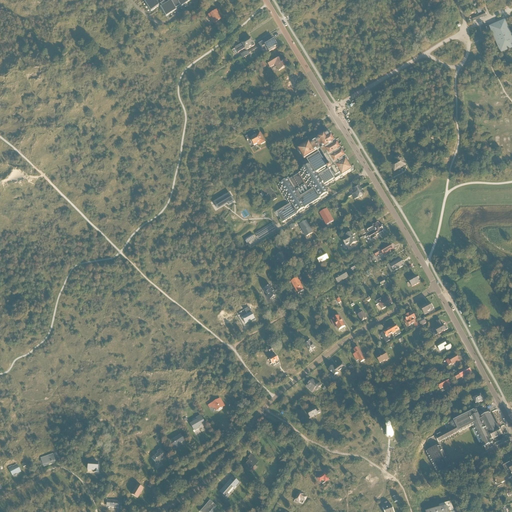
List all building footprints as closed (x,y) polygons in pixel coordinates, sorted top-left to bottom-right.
[(146,0),(144,1),(144,2),(150,12),(151,12),(158,7),(158,6),(159,6),(161,9),(160,9),(165,17),(166,17),(176,11),(175,9),(180,6),(181,7),(191,1),(190,0),(146,0)] [(214,24),(220,20),(217,15),(219,14),(216,10),(208,15),(214,24)] [(491,28),(500,48),(501,52),(511,46),(511,39),(504,22),(491,28)] [(278,47),(273,39),(272,40),(271,37),(259,44),(261,48),(266,46),(270,52),(278,47)] [(241,43),(242,44),(235,48),(237,51),(252,42),(250,38),(241,43)] [(246,51),(255,46),(252,42),(237,51),(238,53),(245,49),(246,51)] [(275,65),(279,71),(289,65),(287,62),(285,59),(283,56),(274,62),(272,59),(267,62),(270,68),(275,65)] [(294,74),(283,80),(287,87),(298,80),(294,74)] [(253,134),(249,136),(253,144),(254,146),(258,144),(260,142),(261,145),(265,143),(260,133),(256,135),(254,136),(253,134)] [(289,204),(276,212),(282,222),(287,219),(288,220),(301,211),(302,212),(325,198),(324,197),(328,195),(327,193),(327,192),(327,189),(324,188),(322,185),(323,184),(324,186),(334,180),(335,181),(335,182),(351,172),(350,169),(351,168),(346,161),(345,158),(346,157),(345,157),(335,141),(334,142),(331,137),(330,138),(328,135),(325,137),(324,136),(319,139),(318,140),(319,141),(316,142),(315,142),(313,144),(312,144),(311,143),(309,145),(308,145),(301,149),(302,149),(299,151),(302,155),(300,155),(303,160),(317,152),(318,154),(303,163),(304,163),(307,168),(302,171),(302,172),(288,181),(288,180),(278,186),(289,204)] [(402,166),(405,165),(403,161),(400,156),(394,159),(397,162),(391,166),(394,171),(397,170),(402,167),(402,166)] [(358,186),(349,191),(352,196),(361,190),(358,186)] [(269,194),(273,201),(277,199),(274,193),(273,194),(270,188),(262,192),(264,196),(269,194)] [(361,190),(352,196),(355,200),(364,195),(361,190)] [(229,193),(213,203),(216,207),(221,204),(222,206),(227,203),(228,205),(234,202),(229,193)] [(333,222),(327,210),(320,213),(327,225),(333,222)] [(375,225),(365,231),(367,235),(374,231),(381,227),(377,221),(373,223),(375,225)] [(313,233),(306,222),(299,225),(306,237),(313,233)] [(259,239),(277,230),(274,223),(256,233),(259,239)] [(367,235),(366,236),(367,238),(369,237),(370,236),(372,239),(377,237),(376,235),(377,235),(383,231),(381,227),(374,231),(367,235)] [(345,238),(342,240),(343,240),(344,243),(344,244),(344,243),(346,247),(347,247),(349,245),(350,246),(358,242),(358,241),(357,242),(352,233),(351,233),(345,237),(344,237),(345,238)] [(255,239),(252,234),(244,240),(246,244),(255,239)] [(381,249),(377,251),(377,252),(378,251),(380,255),(379,255),(380,256),(381,255),(380,254),(383,252),(384,253),(385,255),(388,253),(389,253),(392,251),(393,250),(390,244),(381,249)] [(320,256),(316,257),(319,264),(328,259),(325,253),(323,250),(320,251),(318,252),(320,256)] [(287,261),(282,253),(275,257),(277,260),(279,259),(282,264),(287,261)] [(391,273),(404,266),(400,260),(390,265),(390,264),(387,266),(391,273)] [(334,277),(338,283),(348,277),(345,271),(334,277)] [(415,276),(408,280),(412,287),(419,283),(415,276)] [(291,282),(298,294),(304,291),(297,279),(291,282)] [(276,296),(270,286),(264,289),(270,300),(271,299),(271,300),(275,298),(274,297),(276,296)] [(385,300),(384,301),(387,307),(392,304),(388,296),(385,298),(385,300)] [(387,307),(384,301),(382,302),(381,299),(376,302),(378,305),(379,304),(382,310),(387,307)] [(428,312),(434,309),(432,305),(431,306),(430,304),(425,306),(421,308),(424,315),(428,313),(428,312)] [(247,315),(242,318),(245,324),(250,321),(251,323),(255,320),(251,313),(250,312),(251,311),(249,308),(244,310),(247,315)] [(358,315),(361,322),(366,319),(361,309),(358,311),(360,314),(358,315)] [(412,313),(404,317),(406,320),(409,326),(416,323),(414,319),(415,319),(416,319),(412,313)] [(339,316),(333,320),(337,327),(339,330),(345,327),(339,316)] [(435,337),(438,335),(446,331),(443,325),(440,320),(436,322),(437,324),(436,325),(437,327),(437,326),(438,328),(435,329),(432,331),(435,337)] [(393,327),(388,329),(391,335),(396,332),(398,335),(400,334),(401,334),(396,326),(396,325),(393,327)] [(383,332),(384,332),(381,335),(386,343),(390,341),(388,337),(391,335),(388,329),(383,332)] [(305,344),(309,351),(315,348),(312,344),(310,341),(305,344)] [(443,341),(436,345),(437,346),(440,351),(440,352),(446,349),(447,351),(452,348),(449,344),(446,346),(444,343),(444,342),(443,341)] [(358,348),(354,350),(361,363),(365,360),(358,348)] [(389,359),(385,352),(376,357),(380,364),(385,361),(389,359)] [(270,355),(271,358),(269,359),(272,364),(278,360),(274,353),(270,355)] [(452,364),(452,365),(456,363),(457,364),(458,364),(460,362),(456,355),(449,359),(449,360),(448,360),(446,361),(449,366),(451,365),(451,364),(452,364)] [(335,369),(333,367),(329,370),(334,376),(338,373),(345,368),(343,364),(335,369)] [(457,380),(461,378),(471,373),(469,368),(458,373),(458,374),(454,376),(457,380)] [(440,381),(437,383),(438,385),(440,389),(443,388),(445,391),(447,390),(451,388),(449,384),(451,384),(448,379),(443,382),(440,383),(440,381)] [(320,383),(318,385),(316,383),(315,384),(312,381),(306,387),(312,392),(314,389),(315,390),(315,389),(317,391),(321,385),(320,383)] [(480,395),(471,400),(472,402),(474,401),(476,405),(483,401),(480,395)] [(214,406),(217,411),(218,412),(222,409),(222,408),(221,405),(223,404),(220,399),(208,406),(209,409),(214,406)] [(308,413),(310,418),(311,418),(320,413),(319,410),(316,412),(315,409),(308,413)] [(476,410),(450,423),(453,429),(456,427),(459,433),(472,427),(474,426),(485,447),(484,448),(485,448),(487,447),(488,446),(491,445),(492,444),(493,444),(492,443),(493,442),(495,444),(501,441),(500,439),(499,437),(502,436),(498,429),(500,428),(498,424),(496,425),(494,426),(489,414),(480,419),(480,418),(476,410)] [(197,420),(190,425),(193,430),(194,430),(195,431),(199,429),(198,428),(202,425),(201,424),(204,422),(200,416),(196,418),(197,420)] [(442,435),(436,438),(438,443),(458,432),(456,427),(450,431),(442,435)] [(170,442),(174,448),(182,443),(181,441),(183,439),(180,435),(170,442)] [(437,447),(426,452),(426,453),(428,452),(439,473),(437,474),(438,474),(451,467),(441,447),(440,446),(438,448),(437,447)] [(158,454),(152,459),(156,464),(157,463),(158,464),(161,462),(160,461),(164,458),(163,457),(165,455),(160,449),(157,452),(158,454)] [(41,459),(43,465),(54,461),(52,455),(41,459)] [(250,455),(248,459),(249,460),(244,466),(246,469),(248,467),(251,470),(257,462),(250,455)] [(93,460),(88,459),(87,471),(93,472),(93,473),(98,474),(99,465),(98,465),(98,462),(93,462),(93,460)] [(511,467),(510,463),(503,467),(506,472),(507,471),(508,473),(511,472),(511,474),(511,473),(511,467)] [(12,476),(17,473),(17,474),(21,472),(17,466),(13,468),(12,466),(8,468),(12,476)] [(325,471),(314,478),(318,484),(329,477),(325,471)] [(496,479),(494,480),(498,486),(498,485),(505,482),(505,481),(511,476),(511,473),(511,474),(501,480),(499,477),(496,479)] [(230,480),(219,493),(223,496),(231,487),(234,489),(239,483),(235,480),(233,483),(230,480)] [(131,495),(137,498),(143,489),(137,485),(131,495)] [(303,495),(299,493),(295,500),(298,502),(300,499),(304,502),(306,498),(302,495),(303,495)] [(106,506),(109,506),(109,507),(118,509),(119,507),(122,507),(122,501),(119,501),(119,502),(110,501),(107,500),(106,506)] [(202,510),(201,509),(199,511),(209,511),(212,510),(213,510),(216,507),(210,502),(202,510)] [(454,511),(451,502),(439,505),(440,508),(425,511),(454,511)] [(388,503),(384,504),(384,505),(383,505),(384,508),(383,509),(383,511),(394,511),(391,505),(390,506),(389,503),(388,504),(388,503)]
